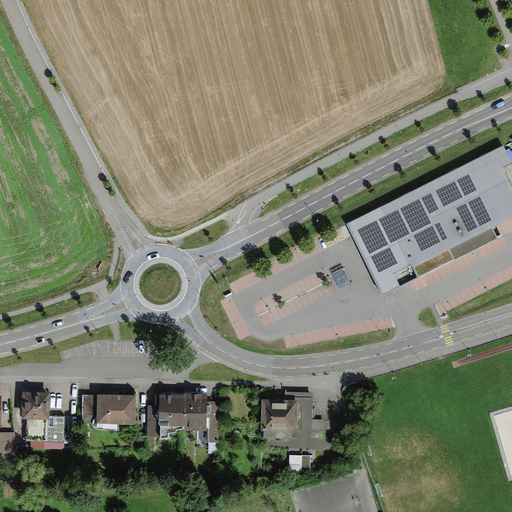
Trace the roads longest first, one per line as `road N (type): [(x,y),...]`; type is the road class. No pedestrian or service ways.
road 1 (residential): [(181,311),(235,357),(284,369),(379,355),(511,314)]
road 2 (primary): [(230,246),(511,106)]
road 3 (residential): [(141,257),(9,0)]
